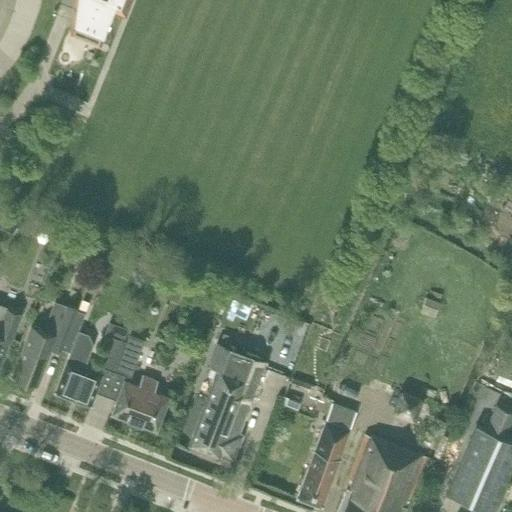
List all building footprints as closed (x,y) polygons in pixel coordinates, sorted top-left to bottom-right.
[(76,0),(72,32),(98,42),(114,1),(125,5),(127,0),(76,0)] [(0,209),(0,227),(13,232),(19,216),(0,209)] [(95,271),(107,250),(89,240),(77,261),(95,271)] [(143,257),(138,272),(147,275),(153,260),(143,257)] [(217,285),(212,300),(222,304),(227,288),(217,285)] [(425,295),(420,310),(434,316),(440,301),(425,295)] [(0,303),(0,359),(8,337),(11,338),(21,311),(0,303)] [(12,374),(37,383),(52,345),(62,349),(62,348),(77,309),(76,308),(77,307),(66,303),(55,334),(31,324),(12,374)] [(54,390),(90,403),(95,389),(106,393),(114,370),(125,341),(128,333),(125,332),(123,338),(110,334),(110,335),(99,364),(102,365),(100,371),(81,364),(89,343),(86,335),(77,331),(84,311),(77,309),(62,348),(69,351),(54,390)] [(111,411),(155,428),(168,395),(153,389),(157,380),(142,374),(138,383),(123,378),(125,373),(129,374),(143,338),(128,333),(125,341),(114,370),(106,393),(116,397),(111,411)] [(217,451),(217,450),(232,455),(240,433),(236,432),(264,358),(218,340),(209,364),(218,367),(190,441),(217,451)] [(511,360),(504,358),(498,373),(511,378),(511,360)] [(285,395),(282,403),(296,409),(299,401),(285,395)] [(296,495),(321,504),(349,427),(355,409),(331,401),(296,495)] [(511,439),(504,435),(511,416),(511,410),(495,403),(484,426),(475,423),(445,491),(492,510),(511,463),(511,439)] [(345,486),(346,486),(337,510),(341,511),(403,511),(426,455),(365,432),(345,486)]
